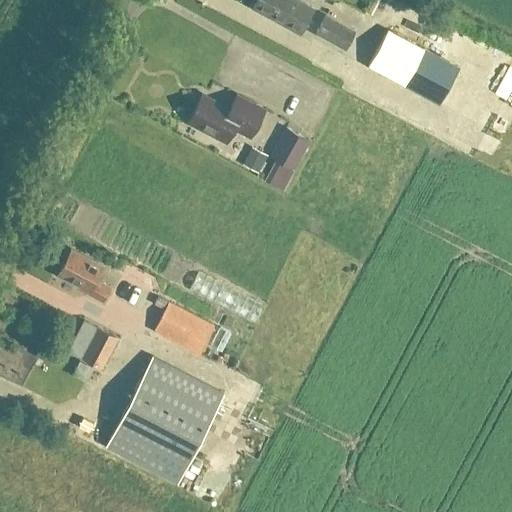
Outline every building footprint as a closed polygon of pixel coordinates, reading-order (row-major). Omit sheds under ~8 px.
[(300,33),(314,8),(298,0),(256,0),(253,7),(300,33)] [(316,33),(323,37),(345,49),(355,30),(326,15),(316,33)] [(368,65),(439,103),(458,67),(387,30),(368,65)] [(222,122),(229,110),(202,95),(188,122),(227,142),(234,128),(222,122)] [(237,95),(229,110),(222,122),(234,128),(251,137),(265,110),(237,95)] [(271,156),(278,160),(266,181),(282,189),(293,169),(309,140),(287,128),(271,156)] [(253,146),(244,164),(260,172),(269,154),(253,146)] [(104,302),(111,289),(96,281),(103,267),(71,250),(58,274),(89,290),(87,293),(104,302)] [(169,301),(153,330),(199,354),(214,325),(169,301)] [(101,368),(116,340),(98,330),(83,359),(101,368)] [(226,389),(154,352),(108,442),(179,479),(226,389)]
